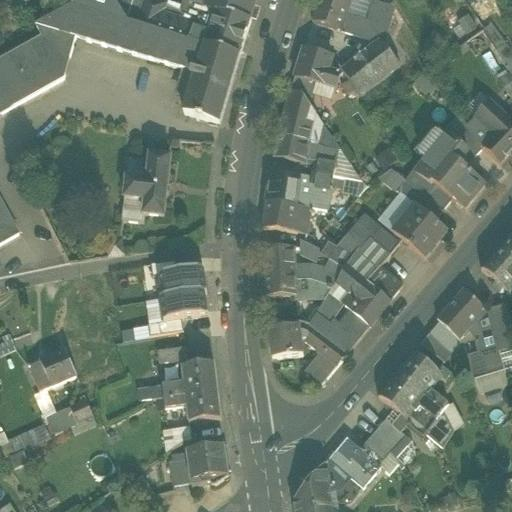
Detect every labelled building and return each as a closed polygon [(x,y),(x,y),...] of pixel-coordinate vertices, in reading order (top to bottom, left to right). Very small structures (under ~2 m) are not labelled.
[(76,41),(196,78),(205,48),(137,26),(128,23),(113,0),(86,0),(51,20),(36,28),(76,41)] [(113,0),(128,23),(137,26),(145,0),(113,0)] [(145,0),(137,26),(205,48),(217,12),(251,23),(258,0),(185,0),(181,14),(166,9),(167,5),(150,0),(145,0)] [(320,0),(313,26),(343,34),(347,20),(348,15),(353,0),(320,0)] [(357,18),(373,23),(378,5),(365,1),(362,0),(353,0),(348,15),(357,18)] [(393,9),(378,5),(373,23),(372,27),(386,31),(393,9)] [(205,48),(239,59),(240,58),(251,23),(217,12),(205,48)] [(477,30),(469,17),(457,24),(459,28),(452,32),(457,40),(464,36),(465,37),(477,30)] [(373,23),(357,18),(355,22),(372,27),(373,23)] [(355,22),(347,20),(343,34),(378,45),(383,41),(383,42),(386,31),(372,27),(355,22)] [(509,74),(511,79),(511,55),(491,27),(483,32),(509,74)] [(0,61),(0,118),(65,82),(76,41),(36,28),(42,38),(0,61)] [(342,73),(360,100),(401,69),(383,42),(383,41),(378,45),(342,73)] [(239,59),(205,48),(196,78),(184,116),(197,120),(196,122),(199,123),(199,121),(220,127),(240,59),(239,59)] [(335,91),(337,92),(341,78),(330,74),(334,60),(305,52),(296,80),(316,85),(335,91)] [(330,74),(341,78),(342,73),(334,60),(330,74)] [(426,97),(439,88),(427,73),(415,83),(426,97)] [(508,96),(511,94),(511,79),(509,74),(499,80),(508,96)] [(312,97),(316,85),(296,80),(292,95),(302,97),(309,108),(312,97)] [(335,91),(316,85),(312,97),(331,103),(335,91)] [(291,95),(280,139),(309,146),(316,117),(314,114),(309,108),(302,97),(292,95),(291,95)] [(476,118),(489,104),(480,95),(466,110),(476,118)] [(475,119),(476,120),(497,136),(509,123),(510,122),(489,104),(476,118),(475,119)] [(309,146),(316,148),(320,134),(318,130),(322,126),(316,117),(309,146)] [(467,158),(473,163),(482,152),(467,128),(462,120),(447,138),(469,156),(467,158)] [(484,151),(497,136),(476,120),(467,128),(482,152),(483,152),(484,151)] [(511,153),(511,125),(509,123),(497,136),(484,151),(500,166),(511,153)] [(339,153),(342,154),(322,126),(318,130),(320,134),(316,148),(323,149),(339,153)] [(426,164),(444,142),(432,131),(414,154),(426,164)] [(434,186),(436,189),(456,165),(459,168),(467,158),(469,156),(447,138),(444,142),(426,164),(417,175),(414,172),(405,183),(405,184),(424,199),(434,186)] [(275,160),(305,167),(307,158),(309,146),(280,139),(275,160)] [(309,146),(307,158),(315,160),(321,161),(323,149),(316,148),(309,146)] [(389,151),(374,160),(383,173),(397,163),(389,151)] [(342,154),(339,153),(336,168),(335,171),(345,173),(343,182),(345,182),(360,185),(365,186),(342,154)] [(127,181),(124,215),(145,217),(164,220),(171,160),(150,158),(147,183),(127,181)] [(315,164),(315,160),(307,158),(305,167),(314,169),(315,164)] [(336,168),(315,164),(314,169),(312,176),(333,180),(335,171),(336,168)] [(485,188),(459,168),(456,165),(436,189),(452,202),(465,212),(485,188)] [(335,171),(333,180),(343,182),(345,173),(335,171)] [(379,180),(397,194),(405,184),(405,183),(391,172),(379,180)] [(312,176),(311,180),(310,188),(330,192),(331,190),(333,180),(312,176)] [(298,197),(300,189),(301,182),(300,182),(271,178),(267,205),(297,209),(298,197)] [(309,191),(310,188),(311,180),(300,178),(300,182),(301,182),(300,189),(309,191)] [(345,182),(343,182),(333,180),(331,190),(343,192),(345,182)] [(360,185),(345,182),(343,192),(343,196),(357,198),(360,185)] [(424,199),(405,184),(397,194),(399,196),(407,202),(415,209),(416,208),(435,224),(442,214),(424,199)] [(424,199),(442,214),(452,202),(436,189),(434,186),(424,199)] [(309,191),(300,189),(298,197),(312,199),(310,211),(327,213),(330,192),(310,188),(309,191)] [(385,230),(407,202),(399,196),(377,223),(385,230)] [(312,199),(298,197),(297,209),(310,211),(312,199)] [(385,230),(393,236),(415,209),(407,202),(385,230)] [(0,247),(18,238),(0,205),(0,247)] [(264,231),(293,236),(297,209),(267,205),(264,231)] [(424,262),(425,262),(447,234),(435,224),(416,208),(415,209),(393,236),(424,262)] [(310,211),(297,209),(293,236),(307,237),(310,211)] [(144,227),(145,217),(124,215),(122,224),(144,227)] [(356,228),(391,258),(400,247),(364,218),(356,228)] [(352,261),(348,267),(369,285),(378,273),(381,270),(391,258),(356,228),(348,237),(359,251),(352,261)] [(348,237),(337,250),(352,261),(359,251),(348,237)] [(511,237),(501,251),(511,260),(511,237)] [(107,245),(109,260),(124,258),(122,243),(107,245)] [(302,257),(317,265),(320,254),(302,245),(302,257)] [(348,267),(352,261),(337,250),(329,245),(321,257),(329,263),(344,273),(348,267)] [(266,277),(296,277),(296,269),(295,250),(265,251),(266,277)] [(481,272),(509,296),(511,292),(511,260),(501,251),(500,250),(481,272)] [(338,282),(344,273),(329,263),(325,274),(338,282)] [(151,268),(153,280),(160,279),(159,278),(177,276),(175,264),(151,268)] [(373,289),(369,285),(348,267),(344,273),(338,282),(337,284),(354,298),(361,304),(373,289)] [(310,269),(296,269),(296,277),(296,282),(310,282),(314,270),(310,269)] [(333,290),(337,284),(338,282),(325,274),(314,270),(310,282),(333,290)] [(373,289),(391,303),(393,299),(397,295),(403,288),(381,270),(378,273),(369,285),(373,289)] [(160,279),(163,301),(204,295),(206,295),(203,272),(177,276),(159,278),(160,279)] [(266,298),(297,299),(296,282),(296,277),(266,277),(266,298)] [(297,300),(311,300),(310,282),(296,282),(297,299),(297,300)] [(333,290),(310,282),(311,300),(317,299),(309,316),(315,318),(317,315),(327,300),(333,290)] [(331,325),(334,322),(342,312),(354,298),(337,284),(333,290),(327,300),(317,315),(331,325)] [(359,319),(370,328),(391,303),(373,289),(361,304),(354,298),(342,312),(346,316),(349,312),(359,319)] [(440,325),(460,343),(470,332),(486,313),(465,292),(438,323),(440,325)] [(161,302),(164,325),(182,322),(208,318),(204,295),(163,301),(161,302)] [(161,302),(146,304),(149,327),(164,325),(161,302)] [(511,350),(511,336),(504,308),(486,313),(498,354),(511,350)] [(346,316),(342,312),(334,322),(348,333),(359,319),(349,312),(346,316)] [(299,328),(309,327),(315,318),(309,316),(297,313),(299,328)] [(478,355),(468,357),(475,382),(476,382),(480,395),(508,387),(505,377),(501,362),(498,354),(486,313),(470,332),(474,336),(478,355)] [(317,315),(315,318),(309,327),(336,347),(348,333),(334,322),(331,325),(317,315)] [(370,328),(359,319),(348,333),(336,347),(347,356),(357,344),(370,328)] [(148,328),(150,339),(184,334),(182,322),(164,325),(149,327),(148,328)] [(440,325),(431,336),(452,356),(461,345),(460,343),(440,325)] [(309,327),(299,328),(301,344),(306,344),(320,354),(338,368),(347,356),(336,347),(309,327)] [(303,357),(301,344),(299,328),(269,332),(273,361),(303,357)] [(444,365),(452,356),(431,336),(422,347),(444,365)] [(0,346),(0,358),(16,352),(12,342),(0,346)] [(158,353),(160,366),(188,363),(186,350),(158,353)] [(498,354),(501,362),(511,358),(511,352),(511,350),(498,354)] [(46,393),(77,380),(64,353),(28,369),(41,396),(46,393)] [(322,386),(338,368),(320,354),(306,373),(322,386)] [(431,393),(439,382),(442,379),(436,374),(414,356),(396,378),(424,401),(431,393)] [(511,358),(501,362),(505,377),(511,375),(511,358)] [(170,400),(186,398),(217,394),(214,366),(182,370),(184,386),(162,388),(162,389),(164,402),(170,400)] [(442,367),(436,374),(442,379),(439,382),(443,386),(452,375),(442,367)] [(379,400),(401,418),(407,423),(408,422),(419,408),(424,401),(396,378),(379,400)] [(162,389),(151,390),(153,402),(164,402),(162,389)] [(141,403),(153,402),(151,390),(139,392),(141,403)] [(48,418),(56,415),(46,393),(41,396),(34,398),(43,421),(48,418)] [(449,408),(431,393),(424,401),(443,416),(449,408)] [(221,422),(217,394),(186,398),(187,410),(189,426),(221,422)] [(164,402),(165,413),(187,410),(186,398),(170,400),(164,402)] [(443,416),(424,401),(419,408),(437,423),(443,416)] [(77,426),(93,419),(91,413),(87,403),(82,406),(71,410),(77,426)] [(449,408),(443,416),(454,435),(465,429),(453,407),(449,408)] [(437,423),(419,408),(408,422),(410,424),(406,429),(422,442),(426,437),(437,423)] [(78,427),(77,426),(71,410),(56,416),(63,433),(71,430),(78,427)] [(97,410),(91,413),(93,419),(99,416),(97,410)] [(56,437),(63,433),(56,416),(56,415),(48,418),(56,437)] [(454,435),(443,416),(437,423),(426,437),(442,451),(454,435)] [(410,424),(408,422),(407,423),(401,418),(393,428),(401,436),(406,429),(410,424)] [(78,427),(71,430),(74,438),(97,428),(94,420),(78,427)] [(383,465),(392,456),(405,440),(401,436),(393,428),(386,422),(364,448),(366,450),(383,465)] [(43,428),(0,446),(0,450),(3,459),(48,440),(43,428)] [(163,434),(166,456),(184,445),(192,444),(191,430),(163,434)] [(405,440),(392,456),(399,467),(402,472),(416,457),(412,445),(405,440)] [(330,472),(332,492),(338,490),(348,477),(365,490),(381,472),(384,468),(381,467),(363,453),(348,441),(326,467),(327,468),(326,469),(330,472)] [(187,455),(188,461),(192,486),(192,491),(193,491),(217,487),(228,480),(229,480),(225,450),(187,455)] [(381,467),(383,465),(366,450),(363,453),(381,467)] [(10,460),(15,471),(29,465),(25,455),(10,460)] [(399,467),(392,456),(383,465),(381,467),(384,468),(381,472),(390,479),(399,467)] [(173,489),(192,486),(188,461),(177,463),(170,464),(173,489)] [(294,504),(295,511),(333,511),(332,492),(330,472),(326,469),(325,468),(294,504)] [(133,485),(146,504),(156,498),(143,478),(133,485)] [(49,487),(39,493),(48,509),(60,502),(55,494),(53,495),(49,487)]
